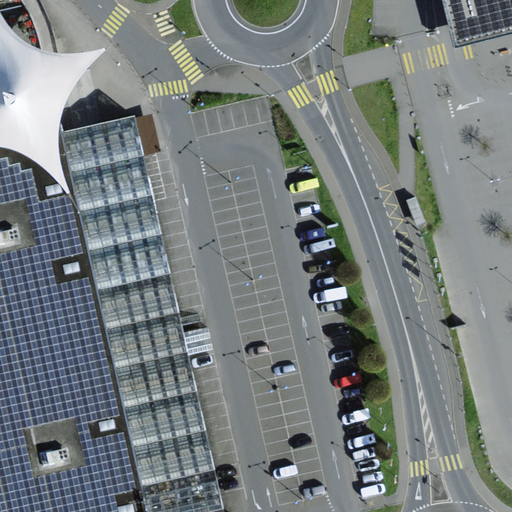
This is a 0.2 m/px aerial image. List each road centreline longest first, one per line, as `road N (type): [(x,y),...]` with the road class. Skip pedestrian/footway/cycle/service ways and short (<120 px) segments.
road 1 (tertiary): [(345,156),(413,363)]
road 2 (tertiary): [(478,511),(441,444),(413,363)]
road 3 (tertiary): [(413,363),(416,511)]
road 4 (tertiary): [(345,156),(325,85),(320,17)]
road 5 (tertiary): [(257,51),(304,94),(345,156)]
